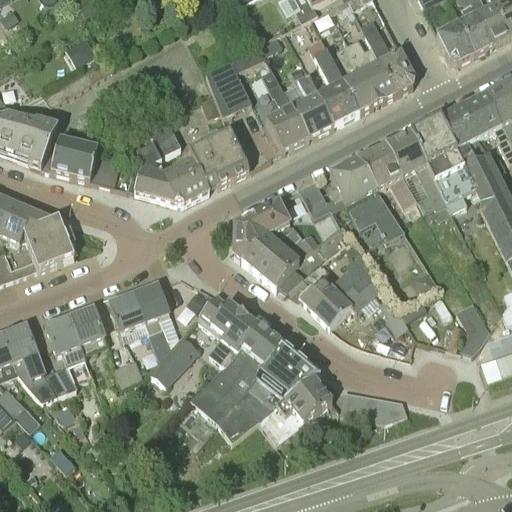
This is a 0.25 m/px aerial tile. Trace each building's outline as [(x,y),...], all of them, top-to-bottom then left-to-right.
[(317,22),(313,15),(340,0),(228,0),(237,15),(264,0),(290,0),(300,17),(295,20),(301,31),(317,22)] [(360,0),(349,6),(354,16),(372,7),(368,0),(360,0)] [(414,0),(423,18),(441,9),(446,6),(442,0),(414,0)] [(475,63),(493,54),(464,0),(460,0),(446,7),(452,19),(451,19),(475,63)] [(464,0),(493,54),(511,45),(493,11),(485,15),(478,0),(464,0)] [(511,45),(511,44),(511,5),(509,0),(497,0),(501,7),(493,11),(511,45)] [(97,15),(90,4),(77,11),(83,23),(97,15)] [(19,27),(12,17),(0,24),(0,27),(6,36),(19,27)] [(318,36),(332,28),(328,18),(314,26),(318,36)] [(457,72),(475,63),(451,19),(443,24),(449,36),(436,42),(449,70),(457,72)] [(369,54),(395,104),(412,95),(414,87),(395,51),(386,55),(372,28),(361,34),(370,54),(369,54)] [(87,45),(65,57),(76,79),(98,67),(87,45)] [(377,113),(395,104),(369,54),(364,57),(358,45),(345,52),(377,113)] [(308,53),(314,65),(328,95),(314,102),(332,136),(359,122),(327,61),(326,59),(319,47),(308,53)] [(345,52),(328,61),(327,61),(359,122),(377,113),(345,52)] [(205,81),(213,102),(220,121),(222,126),(252,112),(236,81),(265,66),(259,54),(205,81)] [(50,114),(110,79),(103,68),(42,101),(50,114)] [(301,81),(297,74),(291,77),(294,85),(301,81)] [(283,161),(307,148),(290,115),(291,114),(271,78),(261,83),(279,120),(265,127),(283,161)] [(307,148),(332,136),(314,102),(306,86),(297,90),(305,107),(291,114),(290,115),(307,148)] [(511,95),(509,89),(485,102),(511,156),(511,95)] [(206,127),(220,121),(213,102),(200,107),(206,127)] [(509,172),(511,170),(511,156),(485,102),(461,114),(478,147),(494,139),(498,145),(495,147),(509,172)] [(477,148),(478,147),(461,114),(438,126),(473,198),(474,197),(479,208),(479,217),(505,268),(506,268),(511,279),(511,190),(502,171),(492,159),(488,161),(477,148)] [(4,164),(29,173),(38,176),(49,154),(50,155),(58,135),(36,127),(35,129),(8,119),(7,120),(6,119),(0,121),(0,160),(4,162),(4,164)] [(462,203),(473,198),(438,126),(408,142),(448,222),(467,213),(462,203)] [(126,199),(150,205),(156,189),(161,186),(157,177),(154,173),(161,170),(160,166),(180,156),(168,132),(142,145),(147,156),(136,161),(139,168),(136,169),(126,199)] [(156,189),(150,205),(175,214),(183,214),(209,200),(205,193),(214,188),(217,195),(248,179),(229,140),(218,145),(216,141),(191,153),(193,158),(189,160),(192,168),(162,182),(161,182),(157,177),(161,186),(156,189)] [(437,227),(448,222),(408,142),(383,155),(399,188),(412,212),(416,210),(403,187),(416,180),(435,217),(432,219),(437,227)] [(38,176),(41,177),(90,190),(98,159),(98,156),(59,146),(56,157),(50,155),(49,154),(38,176)] [(403,217),(412,212),(399,188),(383,155),(357,168),(377,200),(389,193),(403,217)] [(90,190),(113,196),(121,165),(98,159),(90,190)] [(389,220),(377,200),(357,168),(329,182),(335,193),(328,197),(334,208),(340,206),(345,215),(346,215),(356,234),(370,227),(371,229),(389,220)] [(300,197),(326,245),(340,235),(315,189),(300,197)] [(0,244),(0,245),(15,211),(0,204),(0,244)] [(290,228),(288,229),(278,209),(234,232),(233,263),(241,270),(263,243),(265,244),(268,242),(275,239),(278,243),(283,242),(293,234),(293,233),(290,228)] [(22,254),(27,250),(24,242),(34,219),(15,211),(0,245),(0,244),(0,248),(2,252),(9,249),(22,254)] [(33,267),(37,277),(38,279),(73,266),(68,252),(75,249),(70,235),(68,236),(61,232),(58,226),(53,228),(34,219),(24,242),(27,250),(33,267)] [(293,234),(283,242),(290,252),(294,249),(304,262),(319,251),(310,238),(301,243),(293,234)] [(275,298),(294,276),(299,269),(268,242),(265,244),(263,243),(241,270),(275,298)] [(298,306),(313,321),(334,299),(339,304),(352,294),(357,299),(375,283),(361,261),(350,247),(338,256),(342,260),(345,258),(352,267),(344,273),(347,277),(333,288),(330,291),(328,289),(312,298),(298,306)] [(15,285),(11,275),(5,259),(0,260),(0,278),(5,289),(15,285)] [(30,280),(37,277),(33,267),(26,270),(30,280)] [(22,282),(30,280),(26,270),(18,272),(22,282)] [(297,307),(298,306),(312,298),(328,289),(325,286),(323,284),(329,278),(321,270),(303,283),(288,300),(297,307)] [(15,285),(22,282),(18,272),(11,275),(15,285)] [(334,299),(313,321),(329,336),(350,315),(355,320),(369,305),(382,294),(375,283),(357,299),(352,294),(339,304),(334,299)] [(185,300),(206,312),(212,302),(192,290),(185,300)] [(170,356),(159,329),(170,325),(157,293),(132,303),(144,332),(158,368),(170,356)] [(121,341),(144,332),(132,303),(109,312),(121,341)] [(208,363),(223,375),(243,357),(259,334),(229,312),(228,311),(226,312),(216,304),(197,328),(220,347),(208,363)] [(384,326),(395,343),(408,334),(388,304),(378,310),(387,324),(384,326)] [(511,329),(511,304),(495,329),(497,335),(511,329)] [(79,355),(80,355),(105,346),(93,316),(68,326),(79,355)] [(480,324),(465,334),(459,360),(473,364),(477,354),(488,338),(480,324)] [(80,355),(79,355),(68,326),(45,335),(56,364),(58,363),(64,375),(65,374),(65,376),(85,368),(80,355)] [(52,379),(45,382),(26,333),(1,343),(16,383),(18,383),(41,411),(64,402),(52,379)] [(232,415),(218,433),(234,415),(265,375),(266,376),(284,354),(259,334),(243,357),(223,375),(207,393),(232,415)] [(0,389),(16,383),(1,343),(0,343),(0,389)] [(170,356),(158,368),(149,381),(166,397),(199,358),(181,343),(170,356)] [(231,453),(259,431),(313,387),(317,383),(318,382),(284,354),(266,376),(265,375),(234,415),(218,433),(218,434),(223,440),(231,453)] [(501,387),(511,383),(504,361),(494,365),(494,366),(501,387)] [(486,392),(501,387),(494,366),(479,371),(486,392)] [(124,372),(132,392),(143,387),(135,367),(124,372)] [(120,397),(132,392),(124,372),(112,376),(120,397)] [(64,375),(52,379),(64,402),(77,397),(65,376),(65,374),(64,375)] [(332,410),(313,387),(259,431),(277,454),(332,410)] [(0,402),(0,410),(14,424),(24,415),(7,396),(0,402)] [(339,423),(351,426),(355,402),(343,400),(339,423)] [(351,426),(362,428),(366,404),(355,402),(351,426)] [(364,428),(374,430),(378,406),(366,404),(362,428),(364,428)] [(384,431),(386,431),(390,408),(378,406),(374,430),(384,431)] [(390,408),(386,431),(406,423),(402,411),(401,410),(390,408)] [(17,427),(14,424),(0,410),(0,434),(4,439),(17,427)] [(50,464),(66,482),(76,473),(59,454),(49,463),(50,464)] [(66,482),(50,464),(46,468),(63,486),(67,482),(66,482)]
